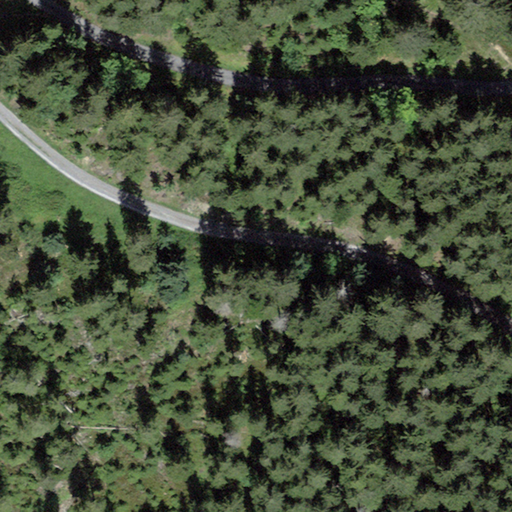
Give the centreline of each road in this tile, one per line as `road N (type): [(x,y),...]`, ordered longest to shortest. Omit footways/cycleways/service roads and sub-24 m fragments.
road 1 (track): [(511,330),(370,261),(187,221),(116,194),(56,161),(0,111)]
road 2 (track): [(46,0),(166,59),(245,80),(511,87)]
